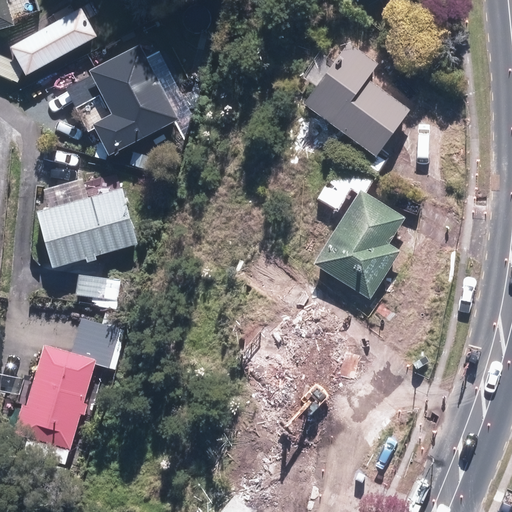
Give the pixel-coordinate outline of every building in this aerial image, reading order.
[(5,0),(0,0),(0,31),(14,27),(5,0)] [(26,78),(96,38),(81,11),(10,50),(26,78)] [(140,45),(87,72),(109,116),(91,125),(107,156),(178,120),(140,45)] [(379,67),(346,45),(302,109),(350,142),(340,156),(374,179),(390,156),(381,150),(408,111),(368,84),(379,67)] [(375,182),(339,161),(316,200),(328,207),(313,232),(330,242),(315,268),(371,301),(398,255),(389,250),(406,222),(366,198),(375,182)] [(120,189),(35,213),(51,268),(136,243),(120,189)] [(298,283),(258,251),(239,274),(280,306),(298,283)] [(122,280),(79,276),(76,305),(120,309),(122,280)] [(23,453),(64,465),(93,364),(107,368),(119,330),(81,319),(71,353),(43,345),(17,434),(27,437),(23,453)] [(259,328),(235,357),(365,462),(404,413),(363,380),(379,360),(329,320),(298,359),(259,328)] [(333,470),(275,428),(230,490),(259,511),(280,511),(295,491),(310,502),(333,470)] [(248,511),(230,497),(217,511),(248,511)]
